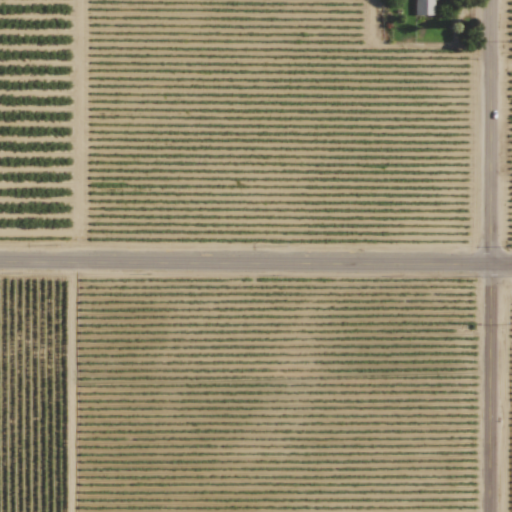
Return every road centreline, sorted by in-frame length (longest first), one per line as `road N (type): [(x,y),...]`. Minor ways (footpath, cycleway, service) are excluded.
road 1 (tertiary): [(0,259),(511,262)]
road 2 (residential): [(488,0),(487,511)]
